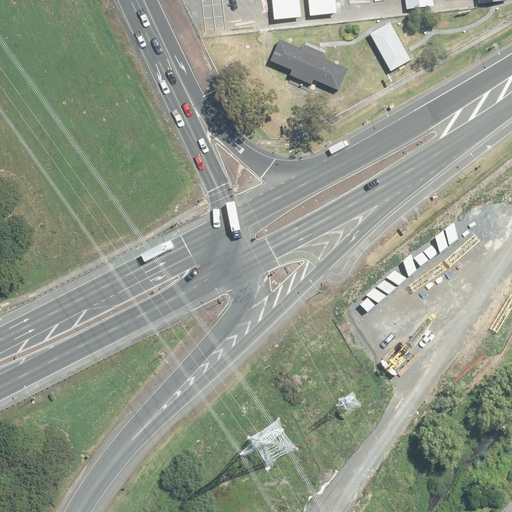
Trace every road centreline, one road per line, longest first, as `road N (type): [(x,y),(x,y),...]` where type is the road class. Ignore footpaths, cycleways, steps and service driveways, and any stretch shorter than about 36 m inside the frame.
road 1 (motorway): [(4,0),(90,511)]
road 2 (motorway): [(448,148),(118,455)]
road 3 (trunk): [(246,262),(0,387)]
road 4 (trunk): [(0,338),(236,221)]
road 5 (primary): [(448,148),(246,262)]
road 6 (motorway): [(241,306),(208,403),(186,511)]
road 7 (primary): [(330,170),(511,61)]
road 8 (motorway): [(33,511),(0,306)]
road 9 (motorway): [(241,306),(118,455)]
road 10 (motorway): [(185,100),(269,166),(330,170)]
road 11 (motorway): [(185,100),(236,221)]
